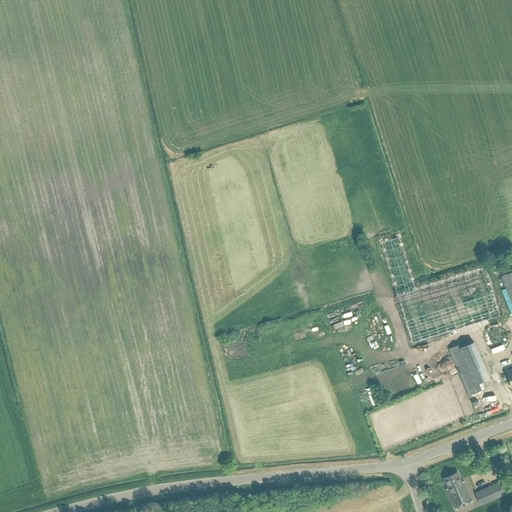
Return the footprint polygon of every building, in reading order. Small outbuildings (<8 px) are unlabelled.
[(454,271),(449,273),(452,282),(457,280),(454,271)] [(511,271),(501,276),(511,303),(511,271)] [(417,339),(418,332),(411,331),(410,338),(417,339)] [(461,342),(447,348),(468,397),(482,391),(479,383),(489,379),(473,342),(463,346),(461,342)] [(450,396),(447,391),(439,391),(439,386),(434,386),(426,390),(426,392),(428,398),(427,399),(427,427),(419,430),(424,430),(447,421),(447,417),(453,417),(451,412),(455,410),(455,398),(452,400),(455,408),(451,409),(450,407),(450,396)] [(457,511),(472,506),(460,480),(444,486),(451,500),(446,501),(451,511),(457,511)] [(501,481),(474,493),(480,505),(506,493),(501,481)]
